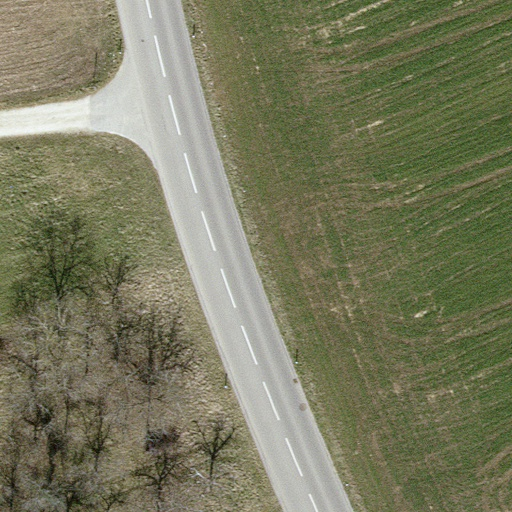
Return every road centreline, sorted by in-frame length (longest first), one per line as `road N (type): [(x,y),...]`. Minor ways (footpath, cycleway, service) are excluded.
road 1 (tertiary): [(324,511),(234,299),(150,0)]
road 2 (track): [(0,124),(174,106)]
